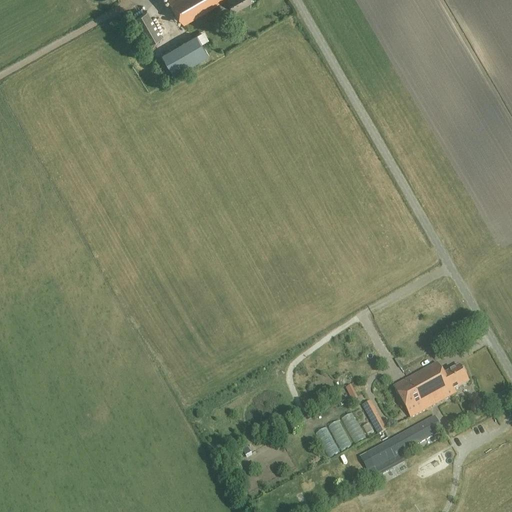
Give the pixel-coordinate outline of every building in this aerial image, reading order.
[(235,10),(251,1),(250,0),(169,0),(184,24),(226,0),(229,4),(231,3),(235,10)] [(133,19),(148,45),(162,37),(147,11),(133,19)] [(207,30),(201,32),(204,43),(211,41),(207,30)] [(174,76),(209,56),(196,35),(162,55),(174,76)] [(393,387),(410,419),(456,394),(454,390),(468,383),(460,367),(444,376),(437,363),(393,387)] [(378,435),(386,431),(370,401),(362,406),(378,435)] [(332,419),(343,415),(338,402),(327,406),(332,419)] [(442,431),(434,417),(367,454),(375,469),(403,454),(403,452),(442,431)] [(302,419),(295,423),(299,429),(306,425),(302,419)] [(263,454),(274,452),(272,438),(261,440),(263,454)] [(432,465),(427,467),(428,472),(435,470),(434,469),(445,466),(442,454),(430,457),(432,465)]
